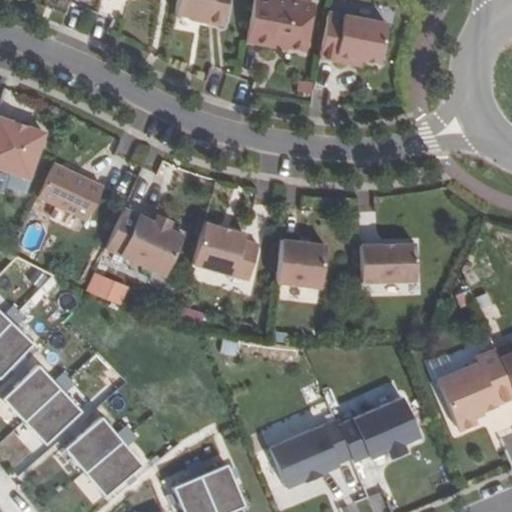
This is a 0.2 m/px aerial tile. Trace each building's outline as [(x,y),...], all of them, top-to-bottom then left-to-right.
[(226,0),(176,0),(174,14),(194,18),(206,20),(205,22),(222,26),(226,0)] [(304,50),(313,4),(292,0),(252,0),(245,42),(276,47),(276,45),(286,48),(304,50)] [(327,13),(318,59),(348,65),(350,58),(361,61),(378,64),(386,25),(327,13)] [(348,65),(359,67),(361,61),(350,58),(348,65)] [(0,190),(2,191),(8,172),(27,179),(43,133),(24,127),(23,129),(11,125),(12,122),(0,118),(0,190)] [(29,212),(79,235),(101,188),(51,165),(29,212)] [(152,222),(123,208),(104,248),(163,276),(182,235),(166,228),(152,222)] [(155,215),(152,222),(166,228),(169,221),(155,215)] [(191,264),(248,280),(258,245),(242,240),(244,235),(203,223),(191,264)] [(324,245),(280,240),(274,282),(319,288),(324,245)] [(360,283),(415,281),(414,244),(359,246),(360,283)] [(0,376),(31,343),(0,314),(0,376)] [(511,348),(510,343),(494,349),(511,391),(511,348)] [(457,432),(476,425),(474,420),(472,416),(482,412),(511,399),(511,391),(494,349),(473,358),(476,364),(443,378),(436,381),(457,432)] [(434,375),(455,368),(450,354),(429,362),(434,375)] [(0,398),(42,445),(79,412),(36,365),(0,398)] [(401,398),(338,426),(354,462),(369,456),(370,459),(386,452),(389,459),(406,452),(403,445),(419,438),(401,398)] [(62,450),(102,497),(140,464),(99,417),(62,450)] [(320,426),(267,448),(284,487),(301,480),(302,482),(320,475),(319,472),(336,465),(320,426)] [(170,488),(180,511),(226,511),(242,505),(224,465),(170,488)]
